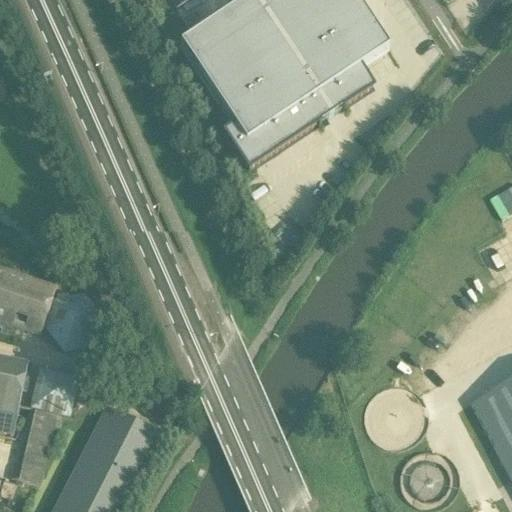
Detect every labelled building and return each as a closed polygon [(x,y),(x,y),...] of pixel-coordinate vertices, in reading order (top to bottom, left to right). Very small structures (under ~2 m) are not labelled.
[(392,47),(362,0),(253,0),(179,49),(232,137),(221,142),(245,179),(371,94),(357,74),(392,47)] [(47,259),(39,271),(55,282),(63,271),(47,259)] [(0,273),(0,324),(39,338),(55,292),(0,273)] [(0,361),(0,435),(13,438),(14,433),(17,421),(27,366),(0,361)] [(511,383),(470,408),(469,408),(470,409),(511,487),(511,383)] [(53,511),(117,511),(152,443),(158,445),(160,440),(105,411),(53,511)] [(18,484),(40,489),(56,420),(34,415),(18,484)]
